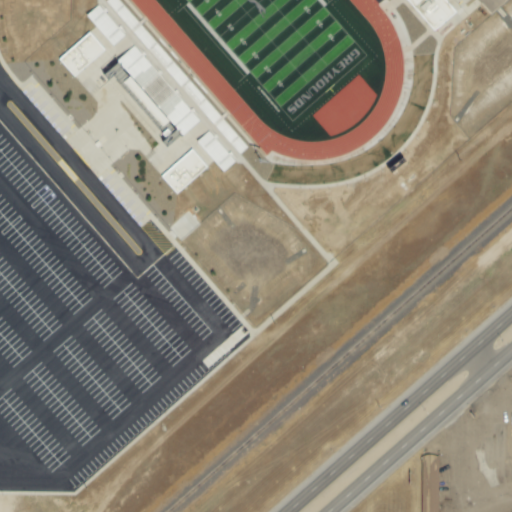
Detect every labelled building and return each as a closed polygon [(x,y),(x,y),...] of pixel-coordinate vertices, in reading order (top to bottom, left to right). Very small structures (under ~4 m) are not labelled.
[(88,16),(105,0),(119,0),(251,148),(222,175),(192,142),(212,124),(204,115),(178,137),(113,61),(142,38),(131,26),(112,43),(88,16)] [(443,0),(454,12),(433,30),(405,0),(443,0)] [(57,59),(87,33),(102,49),(71,76),(57,59)] [(113,61),(98,74),(103,80),(110,78),(160,136),(154,142),(162,151),(178,137),(113,61)] [(159,176),(189,150),(205,167),(174,194),(159,176)] [(511,511),(437,511),(438,456),(420,456),(419,511),(511,511),(511,378),(510,380),(511,382),(511,511)]
